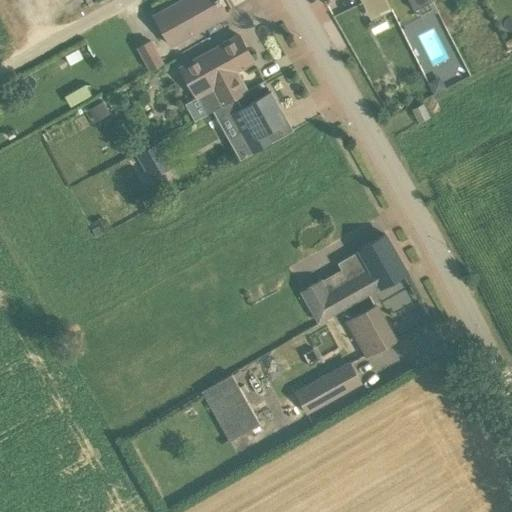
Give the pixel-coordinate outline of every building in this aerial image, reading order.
[(180,0),(154,15),(171,46),(227,15),(218,0),(188,0),(185,2),(183,0),(180,0)] [(362,0),(371,19),(391,9),(386,0),(362,0)] [(418,8),(432,1),(431,0),(410,0),(416,9),(418,8)] [(437,9),(432,1),(418,8),(422,17),(437,9)] [(247,91),(236,71),(253,61),(238,35),(181,68),(198,97),(200,96),(209,112),(247,91)] [(151,71),(163,64),(150,41),(138,48),(151,71)] [(65,96),(71,107),(91,95),(85,84),(65,96)] [(270,92),(241,108),(230,114),(252,153),(292,131),(270,92)] [(103,101),(88,109),(95,122),(110,113),(103,101)] [(422,104),(413,109),(420,122),(429,117),(422,104)] [(172,167),(158,142),(136,155),(150,180),(172,167)] [(339,263),(343,270),(322,282),(321,280),(302,292),(319,322),(381,287),(407,272),(385,234),(359,249),(361,251),(339,263)] [(367,355),(395,339),(376,306),(348,321),(367,355)] [(349,364),(297,392),(308,412),(360,383),(349,364)] [(232,374),(201,392),(230,443),(261,425),(232,374)]
